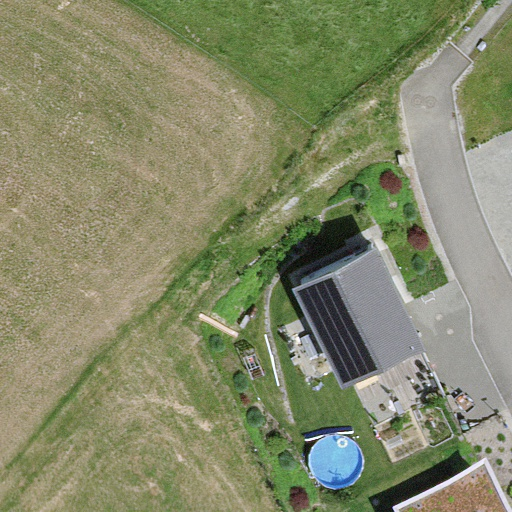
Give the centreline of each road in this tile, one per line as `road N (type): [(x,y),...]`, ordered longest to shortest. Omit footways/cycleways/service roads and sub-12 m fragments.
road 1 (track): [(0,468),(174,251),(367,74),(510,1)]
road 2 (residential): [(510,1),(428,140),(511,328)]
